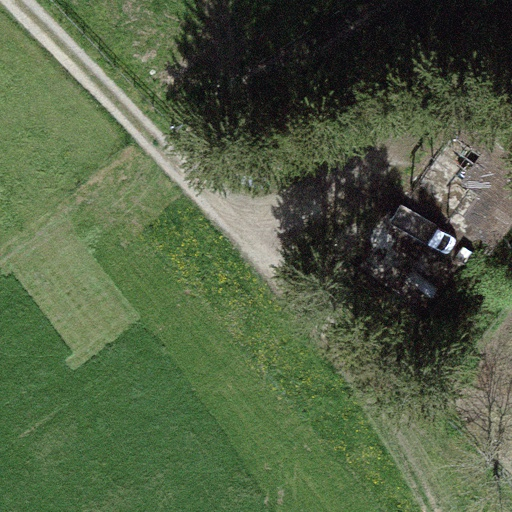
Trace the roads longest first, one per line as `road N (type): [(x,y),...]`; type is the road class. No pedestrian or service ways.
road 1 (track): [(236,215),(18,0)]
road 2 (track): [(236,215),(310,207),(394,154)]
